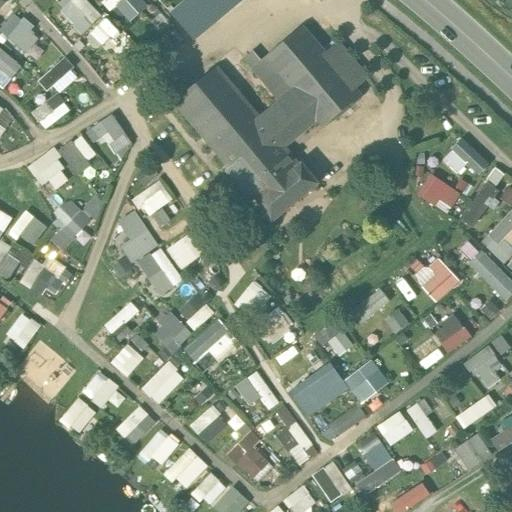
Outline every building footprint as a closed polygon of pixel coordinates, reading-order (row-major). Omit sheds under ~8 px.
[(83,32),(102,14),(88,0),(68,0),(60,9),(83,32)] [(108,0),(127,21),(148,3),(145,0),(108,0)] [(187,0),(171,13),(181,25),(194,41),(242,0),(187,0)] [(0,26),(25,53),(41,37),(16,11),(0,25),(0,26)] [(106,16),(85,36),(97,49),(118,30),(106,16)] [(319,119),(324,126),(361,96),(355,89),(324,52),(302,26),(266,56),(295,91),(319,119)] [(337,42),(324,52),(355,89),(368,79),(337,42)] [(0,66),(11,76),(20,66),(0,47),(0,66)] [(281,103),(295,91),(266,56),(261,61),(253,51),(244,59),(281,103)] [(78,74),(63,56),(41,75),(56,93),(78,74)] [(176,101),(208,139),(223,127),(260,171),(286,150),(285,148),(260,120),(217,68),(176,101)] [(46,129),(70,109),(56,91),(32,111),(46,129)] [(260,120),(285,148),(319,119),(295,91),(281,103),(260,120)] [(208,139),(176,101),(171,106),(198,140),(196,142),(202,151),(211,143),(208,139)] [(107,137),(116,155),(132,148),(115,112),(86,126),(94,144),(107,137)] [(299,165),(286,150),(260,171),(223,127),(208,139),(211,143),(257,199),(253,203),(257,207),(259,206),(272,221),(318,184),(302,163),(299,165)] [(76,172),(98,156),(80,133),(59,148),(76,172)] [(467,163),(478,174),(489,163),(462,136),(440,158),(456,174),(467,163)] [(71,177),(51,147),(27,163),(47,193),(71,177)] [(416,193),(448,212),(461,191),(429,171),(416,193)] [(157,178),(132,196),(146,216),(171,198),(157,178)] [(487,181),(459,217),(471,227),(499,190),(487,181)] [(74,199),(82,208),(95,195),(87,186),(74,199)] [(61,225),(49,237),(61,249),(107,204),(98,194),(82,210),(69,197),(51,215),(61,225)] [(511,254),(511,205),(481,241),(505,262),(511,254)] [(0,208),(0,233),(11,216),(0,208)] [(11,227),(33,244),(48,225),(26,208),(11,227)] [(117,220),(129,237),(119,244),(131,262),(158,243),(134,209),(117,220)] [(184,233),(165,246),(180,268),(199,254),(184,233)] [(135,262),(160,295),(183,278),(158,244),(135,262)] [(511,279),(481,248),(467,261),(505,300),(511,293),(511,279)] [(18,279),(38,296),(46,286),(55,294),(73,273),(52,255),(44,265),(36,258),(18,279)] [(437,300),(460,280),(438,255),(415,275),(437,300)] [(251,317),(272,295),(254,279),(234,301),(251,317)] [(357,323),(391,302),(383,288),(349,310),(357,323)] [(194,329),(215,311),(198,291),(177,309),(194,329)] [(491,317),(500,309),(490,299),(481,307),(491,317)] [(102,320),(108,330),(138,313),(132,303),(102,320)] [(398,307),(385,318),(396,333),(410,322),(398,307)] [(22,311),(6,333),(23,346),(40,324),(22,311)] [(152,331),(171,351),(192,331),(172,311),(152,331)] [(271,344),(292,324),(280,311),(258,331),(271,344)] [(448,352),(471,335),(455,313),(432,330),(448,352)] [(336,318),(314,331),(324,346),(331,341),(339,354),(353,345),(336,318)] [(190,358),(228,332),(219,319),(182,345),(190,358)] [(501,333),(492,340),(502,353),(511,346),(501,333)] [(208,349),(217,358),(231,344),(222,334),(208,349)] [(308,363),(316,358),(302,338),(294,344),(308,363)] [(428,370),(447,356),(433,338),(414,352),(428,370)] [(128,343),(111,360),(126,375),(143,358),(128,343)] [(495,369),(502,366),(492,344),(463,358),(471,375),(479,371),(487,386),(500,380),(495,369)] [(372,357),(344,377),(361,402),(389,382),(372,357)] [(160,403),(185,376),(168,360),(142,387),(160,403)] [(332,361),(288,385),(304,413),(348,390),(332,361)] [(267,408),(278,403),(260,368),(234,382),(246,403),(260,396),(267,408)] [(100,407),(119,387),(100,369),(81,389),(100,407)] [(488,392),(456,414),(464,426),(496,405),(488,392)] [(78,395),(60,417),(78,433),(97,411),(78,395)] [(426,437),(438,430),(428,413),(433,410),(425,397),(408,408),(426,437)] [(333,441),(364,412),(354,401),(323,431),(333,441)] [(210,442),(229,420),(210,403),(191,426),(210,442)] [(304,448),(312,443),(285,403),(276,409),(287,425),(277,432),(298,464),(309,456),(304,448)] [(115,428),(132,444),(156,421),(140,404),(115,428)] [(377,424),(391,445),(414,429),(400,409),(377,424)] [(499,450),(511,441),(511,423),(491,438),(499,450)] [(141,449),(159,464),(178,443),(160,427),(141,449)] [(251,427),(227,450),(257,481),(274,465),(254,444),(261,437),(251,427)] [(376,469),(362,480),(371,491),(402,468),(373,432),(357,444),(376,469)] [(478,432),(455,446),(467,467),(491,453),(478,432)] [(165,468),(183,487),(207,465),(188,446),(165,468)] [(330,500),(351,487),(334,460),(313,473),(330,500)] [(208,504),(226,485),(210,470),(192,490),(208,504)] [(422,481),(389,500),(396,511),(398,511),(430,493),(422,481)] [(294,511),(301,511),(317,502),(305,484),(285,496),(294,511)] [(445,511),(448,511),(464,502),(459,493),(441,504),(445,511)] [(266,511),(285,511),(278,502),(266,511)]
